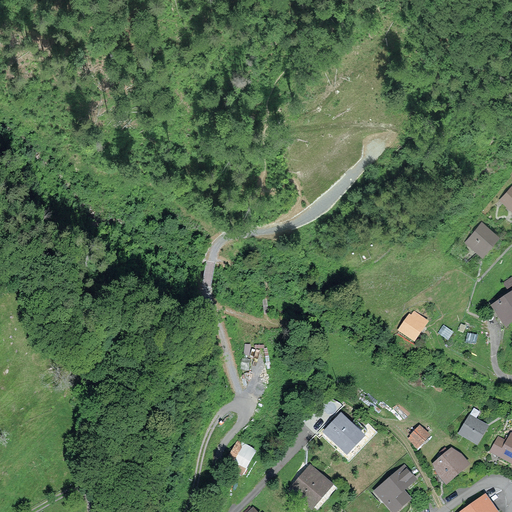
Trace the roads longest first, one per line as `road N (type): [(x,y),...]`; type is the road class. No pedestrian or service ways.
road 1 (track): [(212,511),(220,454),(242,421),(233,407),(208,432),(187,511)]
road 2 (track): [(379,144),(312,213),(286,227),(240,231),(216,243),(211,262)]
road 3 (track): [(233,511),(329,409)]
